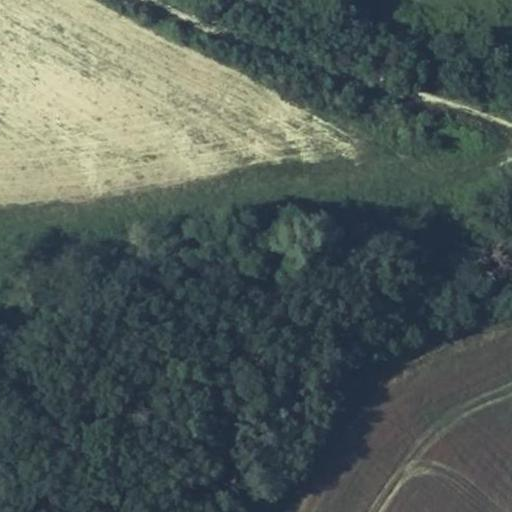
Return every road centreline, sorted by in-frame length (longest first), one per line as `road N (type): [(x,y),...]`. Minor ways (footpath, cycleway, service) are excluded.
road 1 (track): [(227,511),(255,415),(292,346),(418,269),(511,248)]
road 2 (track): [(164,0),(511,130)]
road 3 (track): [(289,511),(362,394),(511,313)]
